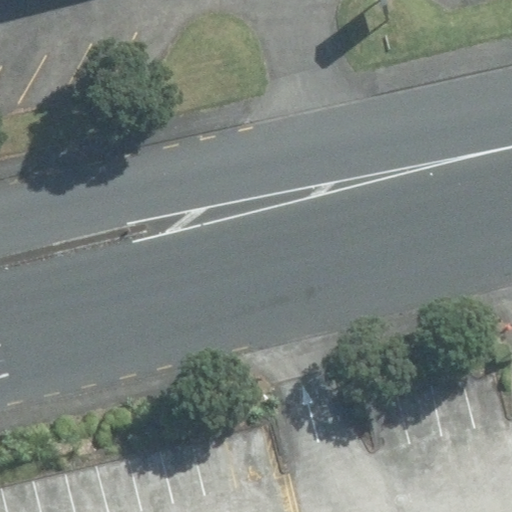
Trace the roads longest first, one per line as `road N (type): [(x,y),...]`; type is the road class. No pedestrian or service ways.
road 1 (tertiary): [(259,217),(98,294),(0,317)]
road 2 (tertiary): [(0,221),(93,204),(259,217)]
road 3 (tertiary): [(259,217),(511,156)]
